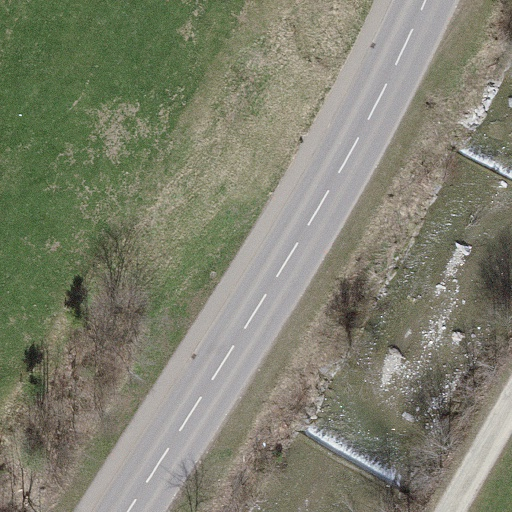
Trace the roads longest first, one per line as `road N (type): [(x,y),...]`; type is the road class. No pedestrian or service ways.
road 1 (secondary): [(423,0),(345,162),(127,511)]
road 2 (track): [(511,400),(444,511)]
